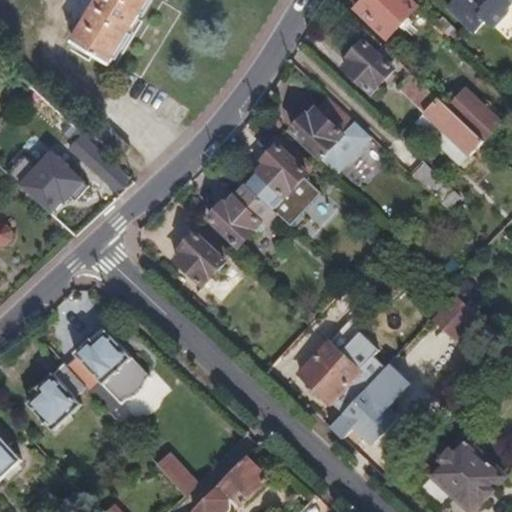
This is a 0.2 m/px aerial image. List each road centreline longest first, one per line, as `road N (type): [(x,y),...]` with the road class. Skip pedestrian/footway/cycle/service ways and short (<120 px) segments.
road 1 (residential): [(93,243),(377,511)]
road 2 (secondary): [(308,0),(248,98),(93,243)]
road 3 (secondary): [(93,243),(0,334)]
